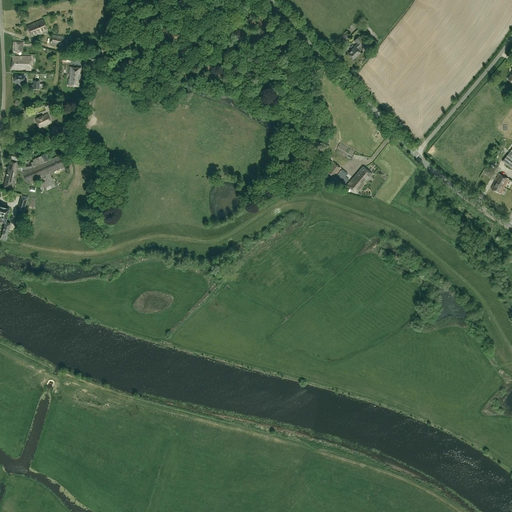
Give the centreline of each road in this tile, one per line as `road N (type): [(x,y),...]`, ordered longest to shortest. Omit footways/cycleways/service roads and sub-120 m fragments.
road 1 (track): [(458,511),(396,477),(55,378),(0,348)]
road 2 (tertiary): [(416,154),(270,0)]
road 3 (unclassified): [(416,154),(511,36)]
road 4 (tertiary): [(511,228),(416,154)]
